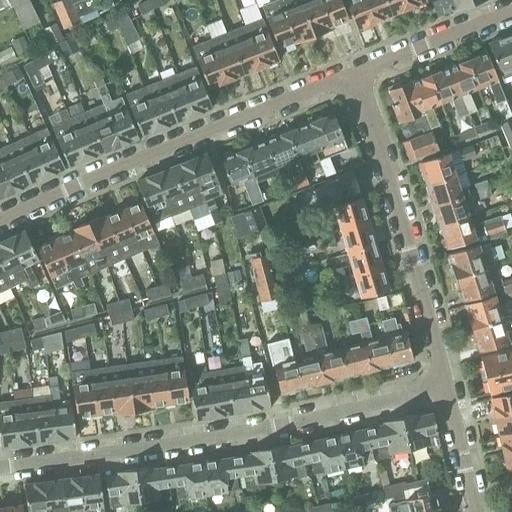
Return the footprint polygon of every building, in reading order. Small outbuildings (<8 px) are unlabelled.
[(0,0),(0,10),(12,5),(9,0),(0,0)] [(9,0),(12,5),(24,29),(39,22),(28,0),(9,0)] [(63,30),(79,23),(69,0),(61,0),(53,4),(63,30)] [(69,0),(79,23),(81,23),(98,15),(92,4),(93,4),(91,0),(69,0)] [(111,0),(102,0),(93,4),(92,4),(98,15),(114,7),(111,0)] [(142,15),(163,4),(160,0),(147,0),(137,5),(142,15)] [(279,0),(269,0),(270,0),(271,2),(262,6),(278,48),(294,41),(296,41),(279,0)] [(296,44),(314,37),(299,0),(279,0),(296,41),(294,41),(296,44)] [(319,0),(299,0),(314,37),(333,29),(332,27),(331,27),(319,0)] [(332,27),(348,20),(340,0),(319,0),(331,27),(332,27)] [(374,23),(365,0),(344,0),(357,30),(374,23)] [(365,0),(374,23),(392,15),(385,0),(365,0)] [(385,0),(392,15),(409,8),(405,0),(385,0)] [(405,0),(409,8),(427,1),(425,0),(405,0)] [(430,0),(437,16),(453,9),(454,9),(450,0),(430,0)] [(450,0),(454,9),(453,9),(454,12),(473,5),(471,0),(450,0)] [(244,26),(261,68),(279,61),(277,57),(256,5),(239,12),(244,26)] [(119,28),(126,46),(140,39),(125,12),(115,17),(119,28)] [(115,17),(105,22),(106,23),(110,32),(119,28),(115,17)] [(209,40),(226,82),(244,75),(227,33),(222,20),(206,26),(211,39),(209,40)] [(60,39),(63,38),(55,23),(43,29),(51,44),(60,39)] [(227,33),(244,75),(261,68),(244,26),(227,33)] [(60,39),(63,45),(66,52),(79,47),(73,33),(60,39)] [(489,44),(500,74),(511,69),(511,34),(502,39),(502,38),(499,37),(493,39),(491,43),(489,44)] [(25,40),(13,45),(17,56),(29,51),(25,40)] [(209,40),(192,47),(209,89),(226,82),(209,40)] [(53,49),(43,54),(48,65),(58,59),(53,49)] [(467,58),(478,88),(488,84),(496,104),(503,123),(511,119),(511,116),(486,53),(477,56),(474,55),(467,58)] [(32,60),(23,64),(28,75),(37,70),(48,65),(43,54),(32,60)] [(478,88),(467,58),(459,61),(458,64),(449,68),(468,115),(476,112),(468,91),(478,88)] [(195,66),(178,73),(195,116),(212,108),(195,66)] [(19,67),(5,75),(10,84),(24,77),(19,67)] [(468,115),(449,68),(440,71),(437,70),(429,73),(441,102),(451,98),(459,118),(468,115)] [(178,73),(160,80),(177,123),(195,116),(178,73)] [(441,102),(429,73),(422,76),(420,79),(412,82),(430,130),(431,129),(439,126),(431,106),(432,106),(441,102)] [(0,89),(10,84),(5,75),(0,77),(0,89)] [(93,79),(103,104),(120,145),(138,138),(126,107),(115,111),(108,93),(101,76),(93,79)] [(160,80),(142,87),(160,130),(177,123),(160,80)] [(410,160),(438,150),(431,129),(430,130),(412,82),(411,82),(404,84),(403,82),(390,87),(391,90),(388,91),(394,104),(391,104),(399,123),(412,119),(416,130),(420,128),(423,136),(403,143),(410,160)] [(160,130),(142,87),(125,94),(142,137),(160,130)] [(103,104),(85,111),(103,152),(120,145),(103,104)] [(85,159),(69,118),(70,118),(66,109),(58,112),(61,121),(52,125),(68,167),(85,159)] [(85,111),(70,118),(69,118),(85,159),(103,152),(85,111)] [(314,154),(323,178),(333,174),(329,163),(328,163),(326,158),(347,150),(344,141),(334,117),(330,115),(310,123),(321,151),(314,154)] [(511,119),(503,123),(499,124),(508,146),(506,147),(511,162),(511,161),(511,119)] [(492,120),(473,128),(476,136),(495,129),(492,120)] [(29,136),(29,135),(48,177),(66,169),(43,122),(26,129),(29,136)] [(321,151),(310,123),(307,124),(304,123),(299,125),(297,128),(287,132),(299,160),(314,154),(321,151)] [(457,143),(476,136),(473,128),(454,136),(457,143)] [(265,141),(276,169),(299,160),(287,132),(277,136),(275,135),(269,137),(268,140),(265,141)] [(31,185),(48,177),(29,135),(29,136),(12,143),(31,185)] [(276,169),(265,141),(262,142),(260,141),(254,143),(253,146),(243,150),(254,178),(276,169)] [(0,163),(13,193),(31,185),(12,143),(0,148),(0,163)] [(456,176),(466,173),(462,162),(476,156),(472,145),(449,154),(419,164),(422,172),(421,175),(423,181),(425,182),(426,184),(441,180),(441,182),(456,176)] [(254,178),(243,150),(233,154),(230,153),(225,155),(224,158),(220,159),(231,187),(232,187),(254,178)] [(189,161),(210,214),(215,225),(223,222),(209,188),(219,184),(207,154),(189,161)] [(210,214),(189,161),(172,168),(188,210),(189,210),(193,221),(210,214)] [(0,198),(13,193),(0,163),(0,198)] [(171,217),(188,210),(172,168),(154,175),(171,217)] [(314,186),(322,208),(360,194),(358,190),(360,187),(358,183),(355,181),(351,172),(314,186)] [(154,175),(137,182),(153,224),(171,217),(154,175)] [(293,179),(297,192),(310,187),(305,175),(293,179)] [(430,197),(433,206),(469,194),(467,186),(460,188),(456,176),(441,182),(441,180),(426,184),(427,187),(425,189),(427,195),(430,197)] [(474,184),(477,192),(489,188),(487,180),(474,184)] [(492,196),(489,188),(477,192),(479,200),(492,196)] [(269,191),(261,194),(263,201),(271,198),(269,191)] [(454,222),(470,217),(465,204),(472,202),(469,194),(433,206),(436,216),(435,218),(437,224),(439,226),(440,228),(455,223),(454,222)] [(367,222),(360,198),(335,206),(342,229),(367,222)] [(141,204),(124,211),(142,251),(159,244),(141,204)] [(268,227),(260,206),(243,212),(231,217),(239,239),(268,227)] [(142,251),(124,211),(108,218),(107,219),(124,259),(142,251)] [(106,267),(124,259),(107,219),(108,218),(107,214),(88,223),(106,267)] [(501,216),(482,222),(487,240),(506,234),(501,216)] [(455,223),(440,228),(441,230),(439,233),(441,238),(444,240),(447,249),(477,239),(475,235),(470,217),(454,222),(455,223)] [(329,222),(316,226),(319,236),(333,232),(329,222)] [(374,245),(367,222),(342,229),(349,252),(374,245)] [(69,232),(70,235),(73,234),(91,274),(106,267),(88,223),(69,232)] [(304,238),(300,226),(281,232),(285,244),(304,238)] [(7,239),(27,280),(26,281),(30,288),(38,284),(29,264),(39,260),(25,231),(7,239)] [(333,232),(319,236),(323,247),(336,243),(333,232)] [(81,278),(91,274),(73,234),(70,235),(55,241),(73,282),(76,289),(84,286),(81,278)] [(0,266),(10,288),(26,281),(27,280),(7,239),(0,242),(0,266)] [(55,289),(73,282),(55,241),(37,249),(55,289)] [(496,265),(489,244),(480,247),(479,245),(449,255),(452,265),(451,268),(453,274),(455,275),(456,278),(487,268),(496,265)] [(374,245),(349,252),(356,275),(381,268),(374,245)] [(269,254),(249,258),(258,298),(278,294),(269,254)] [(0,266),(0,292),(10,288),(0,266)] [(216,287),(227,285),(224,266),(212,269),(216,287)] [(343,267),(330,271),(333,282),(346,278),(343,267)] [(362,298),(388,291),(381,268),(356,275),(362,298)] [(463,301),(492,292),(492,294),(504,291),(501,282),(500,279),(491,282),(487,268),(456,278),(457,281),(456,283),(457,289),(460,291),(463,301)] [(229,283),(241,280),(239,270),(227,273),(229,283)] [(192,277),(194,288),(206,285),(203,274),(192,277)] [(183,291),(194,288),(192,277),(180,280),(183,291)] [(346,278),(333,282),(336,292),(349,288),(346,278)] [(511,288),(511,278),(501,282),(504,291),(511,288)] [(160,297),(171,294),(168,284),(157,287),(160,297)] [(227,285),(216,287),(219,306),(231,303),(227,285)] [(148,300),(160,297),(157,287),(145,290),(148,300)] [(508,303),(506,299),(504,291),(492,294),(493,297),(465,305),(468,316),(467,319),(468,324),(471,326),(472,329),(503,319),(502,318),(498,305),(508,303)] [(196,296),(198,307),(209,304),(206,293),(196,296)] [(179,312),(198,307),(196,296),(177,301),(179,312)] [(389,308),(386,297),(386,296),(376,299),(379,311),(389,308)] [(128,299),(117,302),(120,312),(131,309),(128,299)] [(109,315),(120,312),(117,302),(106,305),(109,315)] [(94,303),(83,306),(87,316),(96,314),(94,303)] [(155,307),(159,317),(169,315),(166,304),(155,307)] [(87,316),(83,306),(70,310),(73,320),(87,316)] [(146,321),(159,317),(155,307),(143,310),(146,321)] [(131,309),(120,312),(123,323),(134,320),(131,309)] [(44,319),(46,327),(66,322),(61,311),(44,319)] [(120,312),(109,315),(109,316),(112,326),(123,323),(120,312)] [(511,321),(510,316),(502,318),(503,319),(472,329),(473,331),(471,334),(473,340),(476,341),(479,352),(509,343),(509,345),(511,343),(511,321)] [(35,330),(46,327),(44,319),(44,317),(32,320),(35,330)] [(366,317),(357,320),(360,332),(362,341),(362,342),(370,371),(381,368),(383,370),(388,368),(390,366),(392,365),(385,336),(372,339),(366,317)] [(385,336),(392,365),(393,367),(409,363),(409,362),(412,357),(405,331),(398,332),(395,318),(382,322),(385,336)] [(351,335),(360,332),(357,320),(348,322),(351,335)] [(84,326),(85,337),(96,334),(93,323),(84,326)] [(320,323),(310,326),(311,331),(324,383),(335,380),(337,381),(342,380),(344,378),(347,377),(339,347),(327,350),(320,323)] [(66,342),(85,337),(84,326),(65,331),(66,342)] [(21,328),(10,330),(12,341),(23,338),(21,328)] [(0,343),(8,342),(12,341),(10,330),(0,332),(0,343)] [(307,356),(294,359),(302,388),(304,388),(307,389),(312,388),(313,385),(324,383),(311,331),(301,334),(307,356)] [(61,332),(43,337),(44,348),(45,354),(63,349),(61,332)] [(44,348),(43,337),(30,340),(33,351),(44,348)] [(23,338),(12,341),(8,342),(11,352),(26,348),(23,338)] [(247,339),(239,340),(243,365),(244,365),(252,410),(270,407),(265,376),(263,376),(260,362),(251,364),(247,339)] [(290,340),(268,346),(281,395),(287,393),(289,395),(294,394),(296,391),(302,390),(302,388),(294,359),(290,340)] [(8,342),(0,343),(0,354),(11,352),(8,342)] [(362,342),(339,347),(347,377),(350,376),(353,377),(357,376),(359,374),(370,371),(362,342)] [(511,351),(481,358),(485,376),(511,370),(511,351)] [(182,356),(164,359),(171,404),(189,401),(182,356)] [(146,362),(153,406),(171,404),(164,359),(146,362)] [(146,362),(126,364),(133,413),(153,410),(153,406),(146,362)] [(197,365),(198,374),(188,375),(196,420),(215,417),(207,372),(205,363),(197,365)] [(106,367),(113,412),(113,415),(133,413),(126,364),(106,367)] [(243,365),(225,369),(233,414),(252,410),(244,365),(243,365)] [(95,415),(113,412),(106,367),(89,370),(95,415)] [(207,372),(215,417),(233,414),(225,369),(207,372)] [(95,415),(89,370),(71,372),(77,417),(95,415)] [(511,370),(485,376),(490,394),(511,388),(511,370)] [(30,383),(31,391),(32,391),(39,442),(56,440),(49,388),(48,380),(30,383)] [(49,388),(56,440),(76,437),(72,405),(61,407),(58,386),(49,388)] [(13,393),(14,400),(20,445),(39,442),(32,391),(31,391),(13,393)] [(511,393),(491,398),(495,417),(511,412),(511,393)] [(0,440),(1,448),(20,445),(14,400),(0,402),(0,440)] [(499,435),(511,432),(511,412),(495,417),(499,435)] [(428,448),(439,445),(436,432),(437,432),(433,414),(423,416),(422,413),(402,418),(409,450),(427,446),(428,448)] [(391,454),(409,450),(402,418),(381,423),(382,426),(366,429),(371,448),(377,446),(380,459),(392,456),(391,454)] [(371,448),(366,429),(336,436),(344,468),(364,464),(364,463),(373,460),(370,448),(371,448)] [(511,432),(499,435),(503,454),(511,451),(511,432)] [(344,468),(336,436),(306,443),(307,447),(311,462),(314,475),(324,472),(324,473),(344,468)] [(291,444),(269,448),(276,481),(294,477),(294,479),(308,476),(305,463),(311,462),(307,447),(306,443),(291,447),(291,444)] [(233,458),(236,478),(242,477),(244,489),(258,487),(257,484),(276,481),(269,448),(248,453),(249,456),(239,457),(233,458)] [(511,451),(503,454),(508,472),(511,470),(511,451)] [(203,462),(208,494),(228,491),(238,490),(236,478),(233,458),(203,462)] [(208,494),(203,462),(173,467),(176,487),(177,499),(188,497),(188,498),(208,494)] [(135,469),(139,502),(142,502),(143,509),(168,506),(168,500),(171,500),(170,488),(176,487),(173,467),(157,469),(156,467),(135,469)] [(406,482),(390,485),(386,467),(378,469),(383,490),(385,499),(404,495),(405,497),(419,493),(417,481),(406,484),(406,482)] [(139,502),(135,469),(114,472),(114,476),(104,477),(108,498),(110,509),(122,507),(122,505),(139,502)] [(85,511),(104,511),(98,475),(80,478),(85,511)] [(85,511),(80,478),(62,481),(66,511),(85,511)] [(419,493),(430,491),(428,482),(427,479),(417,481),(419,493)] [(66,511),(62,481),(44,484),(48,511),(66,511)] [(48,511),(44,484),(25,487),(27,511),(48,511)] [(383,490),(371,492),(374,504),(379,502),(385,500),(385,499),(383,490)] [(430,491),(419,493),(405,497),(405,500),(407,511),(440,511),(439,506),(440,504),(439,498),(436,496),(436,493),(431,494),(431,493),(430,491)] [(360,495),(351,498),(351,499),(354,510),(363,508),(360,495)] [(318,511),(345,511),(354,510),(351,499),(351,498),(350,498),(350,499),(329,505),(329,503),(318,506),(318,511)]
